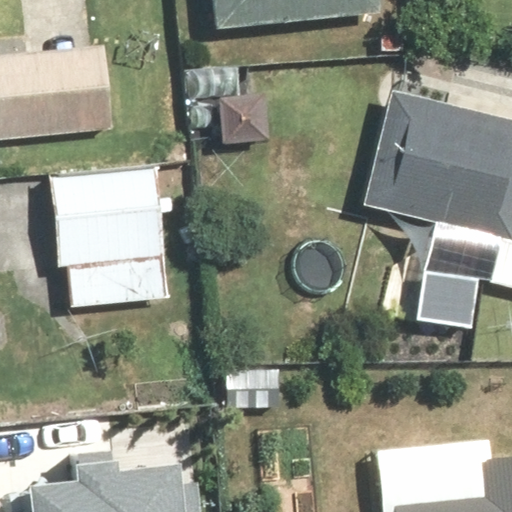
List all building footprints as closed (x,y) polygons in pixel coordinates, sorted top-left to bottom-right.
[(386,16),(387,0),(214,0),(218,32),(386,16)] [(0,146),(122,132),(112,49),(0,61),(0,146)] [(511,117),(397,90),(369,207),(511,241),(511,117)] [(168,166),(58,172),(64,270),(75,269),(77,305),(175,299),(168,166)] [(427,272),(421,320),(484,329),(490,280),(427,272)] [(511,511),(511,459),(498,461),(496,441),(383,451),(387,511),(511,511)] [(203,511),(199,471),(176,473),(174,448),(68,458),(70,476),(34,479),(36,511),(203,511)]
